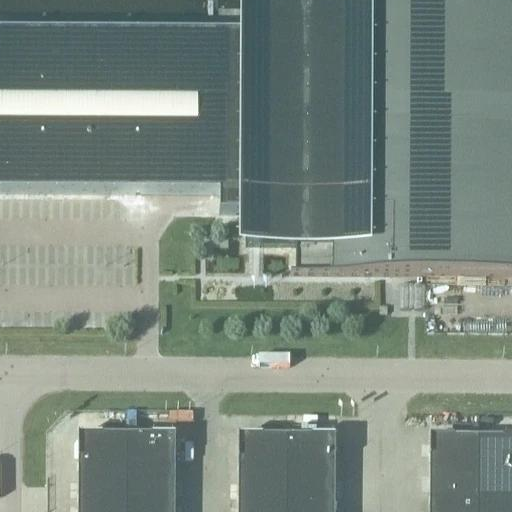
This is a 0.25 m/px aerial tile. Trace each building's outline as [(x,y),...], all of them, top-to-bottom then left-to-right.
[(511,10),(291,10),(291,15),(261,15),(246,15),(246,37),(0,35),(0,196),(219,198),(219,218),(245,218),(245,249),(295,249),(295,276),(289,276),(289,277),(511,278),(511,10)] [(125,503),(125,439),(77,439),(77,503),(125,503)] [(174,439),(125,439),(125,503),(173,504),(174,439)] [(237,440),(237,504),(285,504),(285,440),(237,440)] [(334,440),(285,440),(285,504),(334,505),(334,440)] [(428,440),(428,473),(477,473),(477,441),(428,440)] [(511,441),(477,441),(477,473),(511,473),(511,441)] [(428,505),(476,505),(477,473),(428,473),(428,505)] [(511,473),(477,473),(476,505),(511,505),(511,473)] [(125,511),(125,503),(77,503),(76,511),(125,511)] [(173,511),(173,504),(125,503),(125,511),(173,511)]
